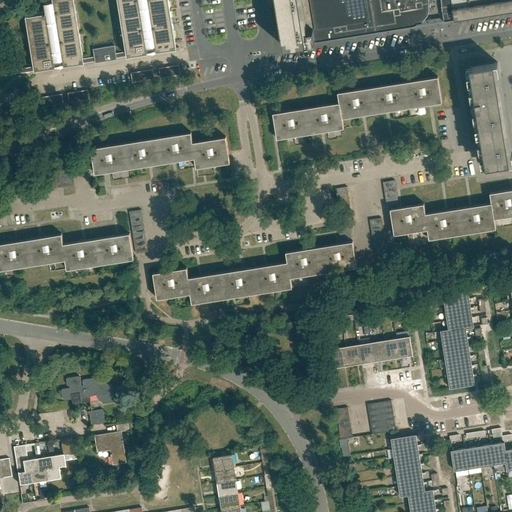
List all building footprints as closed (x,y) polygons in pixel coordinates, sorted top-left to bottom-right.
[(34,15),(27,16),(34,66),(35,70),(83,63),(83,58),(73,0),(52,0),(53,2),(44,3),(45,10),(46,13),(34,15)] [(118,0),(127,51),(128,56),(176,48),(168,0),(118,0)] [(276,0),(284,47),(291,46),(316,42),(323,41),(364,34),(364,35),(377,33),(377,32),(412,27),(412,26),(416,25),(420,23),(423,21),(427,16),(429,10),(428,0),(276,0)] [(444,21),(443,21),(443,22),(445,22),(445,21),(453,20),(453,21),(455,21),(455,20),(469,18),(472,18),(472,17),(486,15),(486,16),(488,15),(502,12),(503,13),(505,13),(505,12),(511,10),(511,0),(441,0),(442,10),(444,21)] [(105,59),(128,56),(127,51),(126,51),(116,53),(114,45),(93,48),(94,56),(84,58),(83,58),(83,63),(95,61),(95,63),(105,61),(105,59)] [(511,152),(511,153),(499,72),(499,71),(498,62),(491,63),(485,64),(470,67),(486,166),(511,162),(511,152)] [(159,68),(160,78),(180,74),(179,65),(159,68)] [(0,76),(25,72),(26,72),(35,70),(34,66),(0,71),(0,76)] [(404,81),(408,107),(425,104),(428,104),(442,102),(438,76),(404,81)] [(392,110),(408,107),(404,81),(371,87),(375,112),(385,111),(389,110),(392,110)] [(371,87),(338,92),(339,102),(340,102),(342,118),(358,115),(362,115),(365,114),(375,112),(371,87)] [(68,93),(69,103),(89,99),(88,89),(68,93)] [(340,102),(339,102),(306,107),(310,133),(321,131),(324,131),(327,130),(344,127),(342,118),(340,102)] [(294,135),(310,133),(306,107),(273,112),(277,138),(294,135)] [(191,132),(157,137),(161,163),(175,160),(179,160),(195,157),(192,141),(191,132)] [(192,141),(195,157),(196,167),(202,166),(230,162),(228,151),(226,136),(192,141)] [(148,165),(161,163),(157,137),(124,142),(128,168),(145,165),(148,165)] [(112,170),(128,168),(124,142),(91,147),(92,157),(95,173),(108,171),(112,170)] [(60,175),(72,173),(71,167),(59,168),(60,175)] [(494,218),(511,214),(511,188),(490,192),(491,202),(494,218)] [(397,198),(386,199),(387,206),(398,204),(397,198)] [(479,230),(496,228),(494,218),(491,202),(470,205),(458,207),(462,233),(479,230)] [(411,231),(427,228),(428,228),(425,213),(424,203),(404,206),(390,208),(394,234),(411,231)] [(462,233),(458,207),(449,209),(448,209),(445,209),(425,213),(428,228),(427,228),(429,238),(446,236),(462,233)] [(337,227),(338,226),(347,225),(346,217),(340,218),(334,219),(335,227),(337,227)] [(370,226),(382,224),(381,218),(370,219),(370,226)] [(63,243),(61,233),(41,237),(38,237),(28,239),(32,264),(42,263),(65,259),(63,243)] [(96,238),(100,264),(122,260),(134,258),(130,233),(119,234),(116,235),(96,238)] [(100,264),(96,238),(86,240),(82,240),(63,243),(65,259),(67,269),(90,265),(100,264)] [(14,241),(0,243),(0,269),(21,266),(32,264),(28,239),(18,240),(14,241)] [(319,246),(323,271),(357,266),(353,240),(336,243),(319,246)] [(147,245),(135,247),(136,253),(148,251),(147,245)] [(306,248),(286,251),(288,261),(290,277),(323,271),(319,246),(309,247),(306,248)] [(290,277),(288,261),(268,264),(264,265),(254,266),(259,292),(275,289),(292,287),(290,277)] [(389,265),(377,267),(378,273),(390,271),(389,265)] [(241,295),(259,292),(254,266),(244,268),(241,268),(221,271),(225,297),(241,295)] [(157,298),(191,292),(188,277),(187,267),(166,270),(163,271),(153,272),(157,298)] [(225,297),(221,271),(201,275),(198,275),(188,277),(191,292),(192,303),(209,300),(225,297)] [(468,287),(443,291),(443,292),(444,302),(469,298),(468,288),(468,287)] [(469,298),(444,302),(446,311),(471,307),(469,298)] [(471,307),(446,311),(447,320),(472,316),(471,307)] [(472,316),(447,320),(449,328),(449,329),(466,327),(469,327),(474,326),(472,316)] [(449,328),(441,330),(442,340),(467,336),(466,327),(449,329),(449,328)] [(396,337),(400,357),(413,354),(410,335),(396,337)] [(467,336),(442,340),(444,349),(469,345),(467,336)] [(387,359),(400,357),(396,337),(384,339),(387,359)] [(374,361),(387,359),(384,339),(371,342),(374,361)] [(361,363),(374,361),(371,342),(358,344),(361,363)] [(349,365),(361,363),(358,344),(346,346),(349,365)] [(469,345),(444,349),(445,359),(470,355),(469,345)] [(335,367),(349,365),(346,346),(332,348),(335,367)] [(470,355),(445,359),(447,368),(472,364),(470,355)] [(472,364),(447,368),(448,377),(473,373),(472,364)] [(473,373),(448,377),(450,388),(474,384),(475,384),(475,383),(473,373)] [(81,385),(80,377),(79,377),(78,376),(68,377),(67,378),(66,379),(66,380),(67,384),(68,385),(70,385),(70,387),(63,388),(62,389),(62,390),(63,398),(63,399),(64,399),(65,399),(72,398),(73,402),(73,404),(74,404),(75,405),(76,405),(79,404),(80,404),(81,403),(81,402),(82,400),(81,397),(99,394),(99,396),(100,398),(101,399),(102,400),(104,400),(106,400),(113,399),(112,394),(115,394),(114,391),(113,388),(112,386),(110,385),(108,383),(106,383),(104,382),(101,382),(97,383),(96,379),(96,378),(95,377),(94,377),(84,379),(83,379),(83,380),(82,381),(83,385),(81,385)] [(105,420),(104,411),(103,410),(103,409),(102,409),(101,409),(89,411),(88,411),(88,412),(88,413),(89,413),(90,413),(92,424),(103,422),(104,422),(105,421),(105,420)] [(126,462),(121,431),(129,430),(128,422),(116,424),(117,431),(94,435),(97,451),(110,449),(112,464),(126,462)] [(416,434),(391,438),(393,448),(418,444),(416,435),(416,434)] [(77,452),(74,436),(67,437),(70,453),(74,453),(77,452)] [(51,467),(44,468),(46,478),(60,476),(58,466),(76,463),(74,453),(70,453),(67,437),(60,439),(63,454),(54,455),(52,440),(46,441),(49,456),(51,467)] [(504,441),(491,444),(494,464),(506,462),(507,461),(505,449),(506,449),(505,446),(504,441)] [(49,456),(41,458),(38,442),(33,443),(36,458),(38,469),(31,470),(33,480),(46,478),(44,468),(51,467),(49,456)] [(36,458),(27,460),(25,444),(13,446),(19,483),(33,480),(31,470),(38,469),(36,458)] [(418,444),(393,448),(394,457),(419,453),(418,444)] [(491,444),(478,446),(481,466),(494,464),(491,444)] [(478,446),(465,448),(468,468),(481,466),(478,446)] [(349,447),(342,449),(344,456),(351,454),(349,447)] [(452,450),(451,450),(455,470),(468,468),(465,448),(452,450)] [(419,453),(394,457),(396,467),(421,463),(419,453)] [(215,470),(235,467),(232,454),(213,457),(215,470)] [(0,477),(11,475),(8,457),(1,459),(3,470),(0,470),(0,477)] [(421,463),(396,467),(397,476),(422,472),(421,463)] [(217,483),(237,480),(235,467),(215,470),(217,483)] [(422,472),(397,476),(399,485),(424,481),(422,472)] [(219,495),(239,492),(237,480),(217,483),(219,495)] [(424,481),(399,485),(400,495),(408,494),(408,493),(425,491),(425,490),(424,481)] [(425,491),(408,493),(408,494),(410,503),(435,499),(433,490),(433,489),(425,490),(425,491)] [(221,508),(241,505),(239,492),(219,495),(221,508)] [(435,499),(410,503),(411,511),(436,508),(435,499)]
